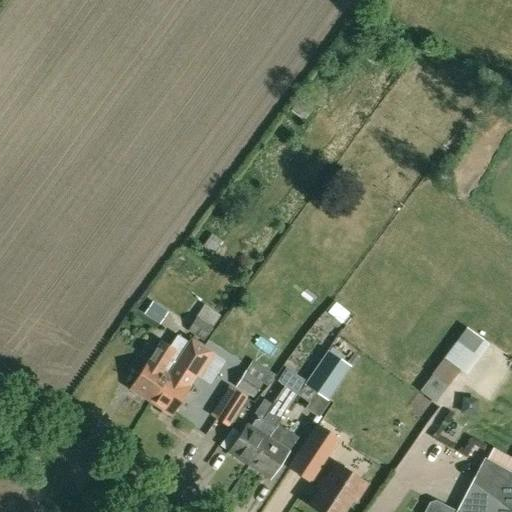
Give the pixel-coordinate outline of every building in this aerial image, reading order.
[(151,319),(159,307),(152,302),(144,314),(151,319)] [(349,314),(335,302),(327,313),(341,324),(349,314)] [(202,305),(196,317),(195,317),(187,330),(204,340),(212,326),(213,326),(219,316),(202,305)] [(156,393),(188,343),(177,336),(170,347),(161,341),(148,360),(130,388),(150,401),(155,393),(156,393)] [(189,343),(188,343),(156,393),(155,393),(150,401),(171,415),(189,386),(187,385),(199,367),(202,369),(212,354),(191,340),(189,343)] [(326,350),(306,380),(303,384),(327,399),(350,365),(326,350)] [(420,391),(433,402),(458,369),(444,358),(431,375),(432,375),(420,391)] [(252,360),(245,371),(235,387),(253,398),(262,383),(266,386),(275,375),(252,360)] [(256,416),(250,426),(246,424),(228,452),(249,465),(284,410),(283,409),(294,392),(296,393),(303,383),(303,384),(306,380),(293,371),(272,402),(261,419),(256,416)] [(228,425),(246,397),(234,389),(216,418),(228,425)] [(285,411),(284,410),(249,465),(270,479),(298,436),(277,423),(285,411)] [(329,434),(317,426),(299,452),(312,461),(329,434)] [(511,457),(493,447),(485,460),(484,460),(457,511),(492,511),(511,474),(509,473),(511,467),(511,457)] [(343,511),(351,500),(355,502),(367,485),(336,465),(309,505),(320,511),(343,511)] [(511,511),(511,474),(492,511),(511,511)]
